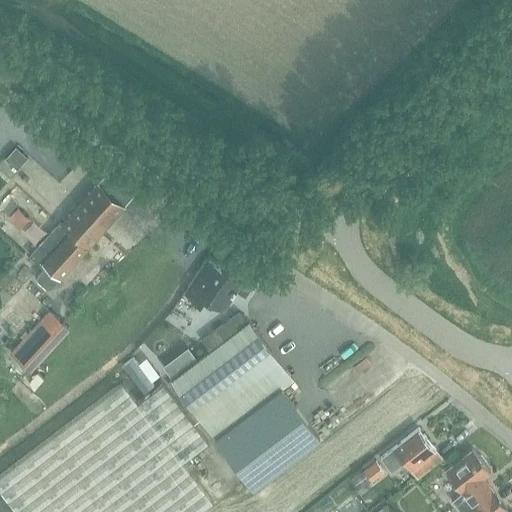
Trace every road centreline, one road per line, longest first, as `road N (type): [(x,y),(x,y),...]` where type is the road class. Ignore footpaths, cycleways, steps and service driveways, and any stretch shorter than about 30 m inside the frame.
road 1 (residential): [(511,445),(381,338),(297,289),(0,74)]
road 2 (unclassified): [(343,225),(295,223),(0,46)]
road 3 (unclassified): [(343,225),(351,198),(381,161),(511,33)]
road 4 (unclassified): [(511,361),(473,353),(364,275),(343,225)]
